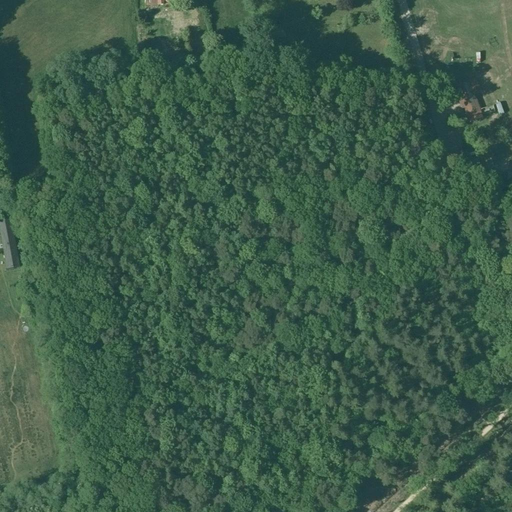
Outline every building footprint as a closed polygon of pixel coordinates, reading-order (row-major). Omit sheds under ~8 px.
[(190,19),(196,18),(195,8),(174,9),(175,28),(190,27),(190,19)] [(188,36),(189,45),(204,44),(202,34),(192,35),(188,36)] [(164,51),(165,56),(159,56),(159,63),(177,62),(177,51),(164,51)] [(477,92),(473,81),(454,88),(460,103),(463,103),(468,116),(479,111),(473,94),(477,92)] [(19,261),(10,216),(0,218),(0,232),(7,264),(19,261)]
